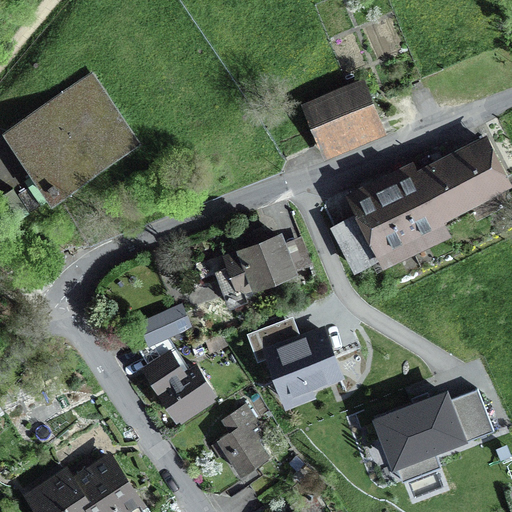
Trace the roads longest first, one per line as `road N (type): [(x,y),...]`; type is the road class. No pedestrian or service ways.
road 1 (residential): [(511,98),(124,247),(77,273),(57,297)]
road 2 (tertiary): [(57,297),(202,511)]
